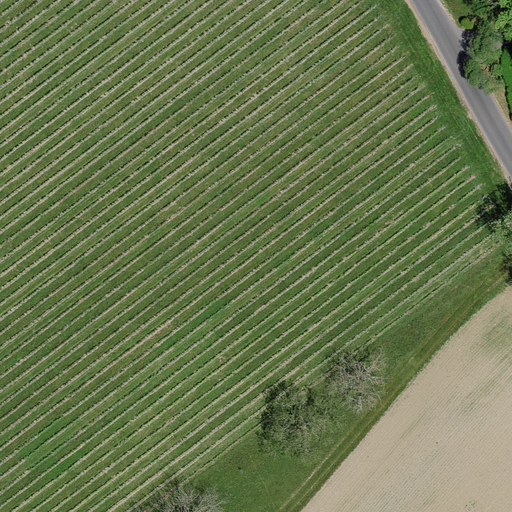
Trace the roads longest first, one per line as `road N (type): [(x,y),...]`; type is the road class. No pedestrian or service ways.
road 1 (track): [(511,264),(450,321),(288,511)]
road 2 (residential): [(428,0),(511,152)]
